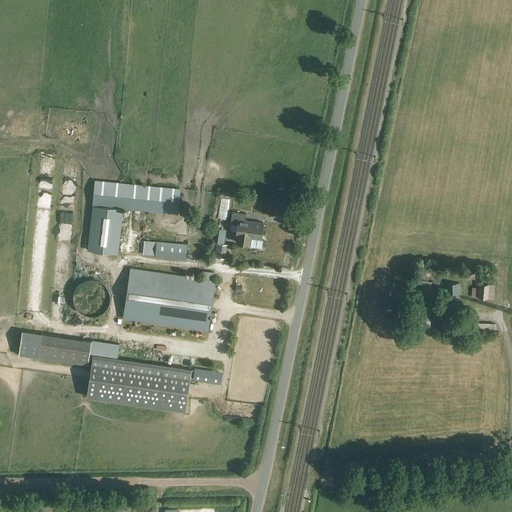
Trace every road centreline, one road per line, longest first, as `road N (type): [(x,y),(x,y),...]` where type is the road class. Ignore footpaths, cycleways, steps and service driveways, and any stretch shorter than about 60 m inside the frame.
road 1 (unclassified): [(255,511),(361,0)]
road 2 (track): [(261,482),(0,487)]
road 3 (unclassified): [(511,463),(324,480)]
